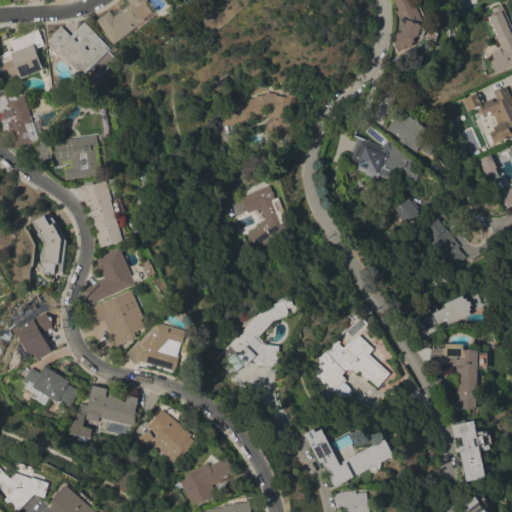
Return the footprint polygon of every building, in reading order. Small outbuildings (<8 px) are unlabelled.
[(97,20),(109,11),(111,13),(127,0),(148,0),(159,14),(138,30),(136,27),(115,45),(97,20)] [(412,0),(422,17),(423,26),(422,28),(426,30),(424,37),(419,35),(419,37),(418,37),(416,43),(413,45),(414,46),(409,48),(409,47),(399,52),(395,42),(398,41),(396,36),(398,35),(397,34),(400,33),(400,34),(403,33),(405,26),(402,25),(396,12),(399,10),(393,0),(412,0)] [(511,29),(511,64),(494,73),(490,63),(492,62),(491,60),(493,59),(491,54),(492,53),(492,52),(501,48),(487,17),(493,14),(491,9),(501,5),(511,29)] [(111,49),(83,78),(56,51),(57,50),(47,41),(61,27),(71,36),(85,23),(111,49)] [(38,30),(44,46),(36,49),(44,70),(28,76),(23,78),(21,79),(20,77),(7,83),(3,72),(0,73),(0,56),(15,50),(11,41),(38,30)] [(464,99),(476,93),(478,96),(480,94),(484,101),(481,103),(481,104),(491,99),(493,103),(497,101),(493,93),(506,87),(511,100),(511,136),(494,145),(489,134),(490,133),(489,130),(493,128),(493,127),(498,125),(493,114),(484,118),(482,114),(479,115),(476,109),(479,108),(478,106),(469,111),(464,99)] [(397,94),(392,105),(379,100),(383,88),(397,94)] [(264,93),(276,95),(276,96),(287,98),(284,120),(289,121),(286,137),(276,135),(277,125),(267,123),(268,117),(267,116),(228,124),(225,108),(242,104),(241,101),(254,98),(254,97),(264,95),(264,93)] [(30,116),(33,115),(36,122),(37,121),(42,137),(38,139),(38,140),(14,148),(9,133),(4,134),(0,124),(0,97),(7,95),(16,95),(17,98),(24,96),(30,116)] [(414,120),(415,119),(420,122),(419,124),(431,132),(425,141),(435,147),(429,156),(419,149),(417,152),(406,145),(407,144),(406,143),(405,145),(399,141),(401,139),(387,129),(394,119),(393,119),(399,109),(414,120)] [(385,142),(386,143),(388,141),(393,144),(392,145),(412,161),(411,165),(422,170),(416,182),(401,175),(397,184),(379,176),(377,180),(365,175),(366,174),(345,165),(359,133),(354,131),(358,122),(371,128),(365,141),(381,147),(385,142)] [(50,141),(50,142),(97,136),(100,162),(101,162),(102,176),(66,180),(64,167),(71,166),(70,162),(53,164),(43,166),(30,156),(40,142),(50,141)] [(511,146),(511,206),(508,208),(501,193),(511,187),(511,161),(508,152),(510,152),(508,148),(511,146)] [(495,169),(498,175),(488,179),(486,174),(485,175),(478,160),(491,155),(496,168),(495,169)] [(112,200),(111,200),(123,241),(101,248),(89,210),(87,210),(85,202),(82,202),(78,187),(92,183),(93,185),(107,181),(112,200)] [(269,185),(275,199),(278,198),(287,221),(283,223),(286,231),(280,234),(281,236),(267,244),(267,243),(257,249),(247,232),(261,223),(260,222),(265,219),(261,209),(247,214),(241,198),(252,194),(251,192),(269,185)] [(408,198),(410,201),(411,200),(417,208),(416,209),(418,213),(417,214),(418,215),(406,223),(405,222),(404,223),(394,208),(408,198)] [(50,213),(61,233),(62,232),(65,238),(64,238),(66,242),(64,253),(65,254),(64,261),(61,276),(43,273),(43,269),(41,268),(44,243),(33,223),(50,213)] [(460,246),(457,248),(465,258),(457,264),(456,263),(451,267),(430,242),(425,246),(416,236),(437,219),(460,246)] [(136,285),(132,288),(131,287),(95,303),(95,304),(92,305),(85,289),(97,284),(96,283),(105,279),(102,272),(101,272),(95,259),(99,257),(99,258),(116,251),(115,250),(120,248),(132,276),(139,273),(142,280),(135,283),(136,285)] [(144,319),(142,320),(146,328),(135,333),(137,338),(116,347),(104,320),(89,327),(83,312),(100,305),(132,291),(144,319)] [(446,308),(444,304),(464,296),(465,299),(467,298),(469,302),(471,301),(473,306),(471,307),(472,310),(470,311),(472,315),(440,328),(440,329),(429,335),(423,339),(421,335),(423,333),(420,329),(419,330),(413,321),(418,317),(427,331),(437,326),(432,314),(446,308)] [(292,298),(296,307),(289,309),(291,316),(275,322),(259,337),(266,345),(280,347),(278,368),(247,365),(245,368),(244,366),(237,372),(231,365),(225,370),(214,359),(266,308),(292,298)] [(41,334),(51,351),(36,360),(32,351),(28,354),(14,331),(43,313),(50,318),(52,328),(41,334)] [(192,333),(188,346),(176,343),(173,354),(189,359),(183,377),(138,363),(135,366),(125,355),(136,344),(137,345),(158,323),(192,333)] [(374,349),(369,355),(390,374),(377,388),(368,379),(367,381),(360,375),(362,373),(359,371),(356,374),(351,370),(350,371),(349,371),(347,371),(346,370),(341,376),(344,379),(345,380),(345,381),(344,382),(344,383),(342,382),(341,383),(343,383),(347,386),(348,387),(349,389),(350,392),(351,395),(351,398),(350,400),(336,397),(333,391),(331,393),(325,391),(319,380),(317,381),(315,378),(318,360),(337,340),(340,342),(338,344),(343,348),(347,343),(349,344),(353,339),(355,340),(359,336),(374,349)] [(464,345),(464,351),(479,352),(478,353),(488,353),(488,369),(478,369),(476,409),(456,408),(458,373),(457,373),(457,366),(431,365),(432,349),(444,349),(444,348),(446,348),(446,344),(464,345)] [(30,368),(40,374),(44,366),(70,382),(68,385),(79,391),(69,408),(61,403),(59,406),(51,401),(44,412),(52,415),(50,418),(38,415),(42,409),(35,405),(33,410),(28,407),(28,406),(29,406),(29,404),(29,402),(28,401),(29,398),(31,399),(33,395),(23,389),(26,384),(22,382),(30,368)] [(79,404),(87,406),(92,385),(107,389),(105,398),(108,398),(109,395),(125,403),(127,395),(138,398),(135,413),(137,413),(133,426),(99,417),(97,423),(83,419),(81,427),(91,429),(88,438),(69,433),(71,425),(73,425),(74,420),(75,420),(79,404)] [(144,448),(137,437),(148,431),(153,439),(156,435),(147,427),(162,409),(192,435),(190,438),(195,442),(182,457),(180,455),(172,464),(149,444),(144,448)] [(455,426),(454,425),(460,424),(474,421),(476,433),(486,431),(487,435),(489,435),(491,445),(488,445),(489,450),(479,452),(481,461),(482,461),(485,478),(465,482),(455,426)] [(323,462),(320,464),(305,434),(315,429),(316,433),(323,429),(340,464),(388,439),(396,456),(334,488),(326,471),(327,470),(323,462)] [(179,481),(187,477),(185,474),(208,463),(210,466),(226,458),(234,474),(212,485),(216,495),(191,507),(179,481)] [(0,468),(10,479),(15,474),(32,479),(32,478),(49,483),(45,499),(34,495),(16,511),(14,511),(3,500),(6,497),(0,490),(0,468)] [(96,511),(50,511),(49,510),(53,506),(50,503),(66,485),(96,511)] [(345,511),(345,508),(336,509),(334,494),(356,491),(357,494),(367,492),(369,511),(345,511)] [(475,497),(485,511),(468,511),(464,506),(475,497)] [(222,508),(221,506),(250,502),(251,511),(205,511),(205,510),(222,508)]
